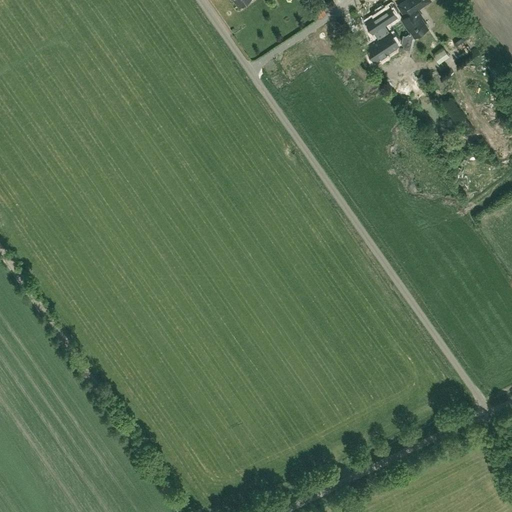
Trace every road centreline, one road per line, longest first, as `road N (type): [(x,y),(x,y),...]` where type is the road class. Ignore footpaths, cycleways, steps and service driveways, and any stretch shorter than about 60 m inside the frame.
road 1 (unclassified): [(489,411),(199,0)]
road 2 (unknown): [(174,511),(0,247)]
road 3 (unclassified): [(281,511),(489,411)]
